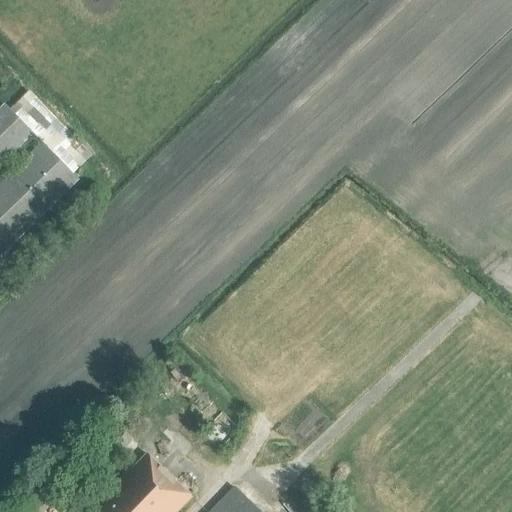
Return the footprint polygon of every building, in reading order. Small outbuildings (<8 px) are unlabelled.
[(9,112),(32,135),(41,145),(74,179),(93,160),(28,94),(9,112)] [(0,166),(32,135),(9,112),(4,106),(0,109),(0,256),(77,181),(74,179),(41,145),(2,182),(0,180),(0,166)] [(99,477),(133,442),(114,422),(78,458),(99,477)] [(177,511),(190,499),(146,456),(90,511),(177,511)] [(257,511),(234,489),(211,511),(257,511)]
